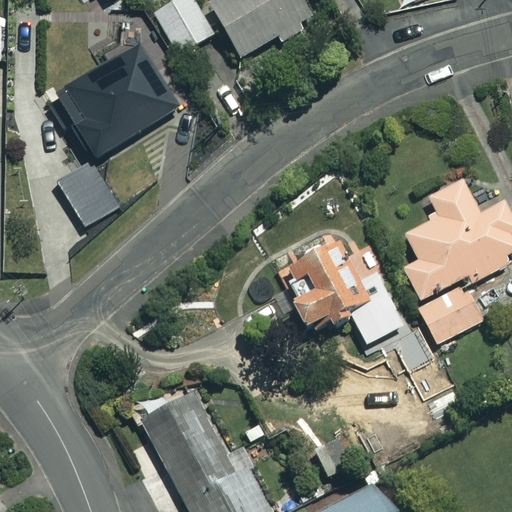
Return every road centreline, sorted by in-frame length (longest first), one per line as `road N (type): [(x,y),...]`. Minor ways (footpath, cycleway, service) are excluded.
road 1 (residential): [(511,35),(342,99),(202,203),(14,372)]
road 2 (residential): [(14,372),(46,414),(92,511)]
